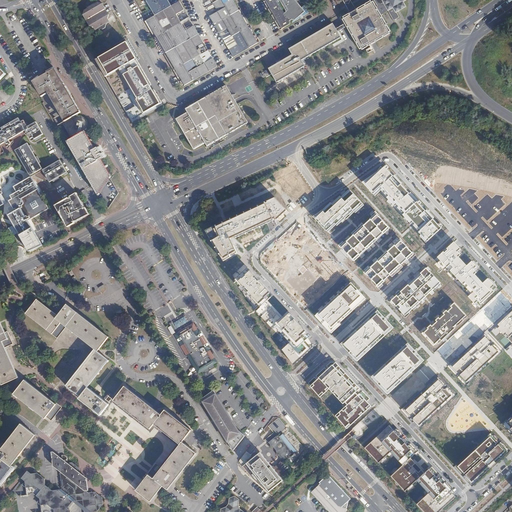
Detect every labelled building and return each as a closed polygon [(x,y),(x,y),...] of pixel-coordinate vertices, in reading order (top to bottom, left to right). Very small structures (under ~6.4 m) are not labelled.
[(195,47),(203,42),(193,25),(185,30),(181,23),(181,22),(176,14),(184,9),(179,1),(163,10),(158,2),(162,0),(145,0),(155,15),(146,20),(184,85),(217,66),(212,58),(204,63),(203,63),(200,59),(202,58),(195,47)] [(233,57),(258,43),(233,0),(200,0),(211,0),(218,12),(210,16),(219,33),(227,28),(237,44),(229,49),(233,57)] [(264,0),(282,29),(290,24),(289,22),(292,20),(293,21),(305,12),(295,0),(297,0),(300,2),(301,2),(300,0),(264,0)] [(344,24),(346,28),(360,51),(369,46),(371,45),(392,33),(381,15),(387,11),(392,21),(398,18),(395,13),(406,7),(403,2),(405,0),(373,0),(377,6),(376,7),(372,0),(371,0),(356,9),(353,4),(347,8),(350,13),(341,18),(344,24)] [(106,24),(109,22),(108,19),(109,15),(107,14),(105,11),(106,9),(104,8),(102,6),(102,4),(98,2),(96,4),(94,3),(94,5),(89,7),(88,7),(87,9),(85,10),(83,15),(85,15),(87,18),(87,19),(87,21),(89,21),(90,24),(90,26),(94,27),(96,30),(99,28),(103,29),(105,28),(106,24)] [(341,38),(338,33),(336,29),(333,24),(289,49),(292,55),(269,68),(272,75),(261,81),(263,84),(264,83),(267,88),(305,66),(302,60),(341,38)] [(126,42),(96,60),(132,123),(163,105),(158,96),(157,97),(150,86),(151,85),(142,68),(135,72),(133,70),(140,65),(126,42)] [(48,93),(65,121),(80,112),(64,84),(63,84),(55,68),(53,69),(51,66),(47,69),(49,72),(32,82),(41,97),(48,93)] [(233,94),(249,84),(244,76),(228,85),(233,94)] [(248,123),(233,97),(232,95),(226,85),(185,109),(187,112),(176,119),(194,150),(205,143),(207,146),(248,123)] [(75,117),(74,117),(63,124),(71,138),(84,131),(83,131),(85,129),(86,128),(87,126),(87,124),(87,123),(87,122),(87,120),(86,119),(85,118),(84,117),(83,116),(82,116),(80,116),(78,115),(77,116),(75,117)] [(148,124),(153,121),(150,116),(145,120),(148,124)] [(0,144),(6,142),(7,143),(8,143),(9,143),(10,142),(9,140),(25,130),(32,140),(34,139),(35,140),(41,137),(40,135),(43,134),(36,122),(28,127),(24,120),(21,122),(18,118),(0,128),(0,144)] [(71,138),(67,141),(72,150),(73,152),(76,157),(77,159),(78,160),(82,167),(83,169),(86,174),(87,176),(88,178),(92,185),(93,186),(98,195),(111,176),(106,167),(105,166),(101,158),(105,156),(103,152),(102,152),(101,150),(102,150),(100,146),(95,149),(91,141),(90,140),(85,130),(84,131),(71,138)] [(244,136),(246,139),(259,133),(257,130),(244,136)] [(30,175),(42,168),(39,163),(40,162),(37,156),(35,157),(32,152),(34,151),(30,145),(29,146),(27,143),(15,150),(30,175)] [(64,175),(67,174),(59,160),(43,170),(50,182),(53,180),(53,181),(59,178),(58,177),(64,174),(64,175)] [(28,185),(33,182),(31,177),(25,180),(28,185)] [(32,222),(33,224),(35,222),(38,221),(38,220),(39,219),(39,218),(38,217),(37,215),(40,212),(42,211),(43,210),(43,208),(44,206),(44,204),(44,203),(44,202),(43,200),(42,199),(41,197),(39,194),(38,193),(36,190),(37,189),(33,182),(28,185),(25,180),(22,182),(23,183),(17,186),(17,185),(14,186),(17,191),(14,193),(18,200),(11,204),(14,209),(16,209),(16,210),(10,214),(15,222),(13,223),(15,226),(18,230),(20,232),(22,234),(23,234),(24,234),(25,234),(26,233),(25,232),(27,231),(27,230),(28,230),(29,228),(30,228),(31,227),(31,226),(30,226),(30,225),(29,224),(32,222)] [(40,212),(37,215),(48,208),(37,189),(36,190),(38,193),(39,194),(41,197),(42,199),(43,200),(44,202),(44,203),(44,204),(44,206),(43,208),(43,210),(42,211),(40,212)] [(363,204),(351,191),(316,218),(328,232),(344,221),(363,204)] [(427,242),(438,233),(399,191),(389,201),(427,242)] [(9,200),(11,204),(18,200),(14,193),(10,195),(12,199),(9,200)] [(59,212),(60,211),(68,227),(75,222),(74,221),(89,214),(85,208),(77,193),(70,197),(71,198),(61,202),(55,205),(59,212)] [(230,239),(234,237),(235,238),(276,218),(277,219),(287,210),(275,198),(205,231),(223,261),(237,253),(230,239)] [(59,212),(68,227),(60,211),(59,212)] [(383,233),(370,220),(365,225),(338,250),(350,263),(377,238),(383,233)] [(264,262),(276,275),(293,260),(298,256),(299,255),(304,250),(309,245),(297,232),(286,242),(280,247),(264,262)] [(373,287),(375,290),(381,285),(392,275),(408,260),(413,255),(401,242),(396,247),(380,261),(379,262),(369,272),(363,277),(366,279),(373,287)] [(484,301),(493,293),(450,247),(441,255),(484,301)] [(290,291),(302,304),(319,289),(324,284),(330,279),(335,274),(323,261),(318,266),(312,271),(306,276),(290,291)] [(294,365),(315,346),(309,338),(311,336),(297,321),(290,313),(289,311),(281,318),(267,302),(274,295),(248,268),(235,280),(254,299),(258,304),(261,307),(258,310),(273,326),(276,323),(282,329),(292,341),(281,351),(294,365)] [(429,272),(426,269),(421,274),(400,293),(399,294),(388,304),(401,317),(411,308),(433,288),(439,283),(437,281),(429,272)] [(359,300),(350,290),(345,294),(344,295),(338,300),(333,305),(317,320),(329,333),(345,318),(350,313),(356,308),(362,303),(359,300)] [(59,314),(38,298),(26,313),(48,330),(57,338),(66,326),(56,318),(59,314)] [(468,315),(456,302),(445,311),(434,322),(418,336),(430,350),(447,335),(458,325),(468,315)] [(108,338),(66,305),(59,314),(56,318),(66,326),(96,348),(98,350),(99,350),(101,347),(108,338)] [(511,414),(502,424),(511,434),(511,311),(496,325),(511,342),(511,414)] [(387,330),(374,316),(369,321),(358,331),(341,346),(354,359),(370,345),(371,343),(375,340),(381,335),(387,330)] [(0,379),(3,385),(9,382),(18,378),(10,360),(10,359),(9,359),(0,338),(0,335),(5,333),(0,322),(0,321),(0,379)] [(199,370),(200,369),(204,374),(215,368),(212,362),(213,361),(205,348),(207,347),(199,334),(196,336),(195,335),(196,334),(192,327),(191,328),(190,326),(189,326),(188,325),(188,326),(178,331),(180,335),(181,337),(182,336),(184,339),(181,341),(180,342),(182,346),(181,346),(187,356),(190,355),(199,370)] [(500,353),(484,336),(449,369),(464,386),(500,353)] [(73,377),(68,383),(67,386),(68,387),(80,396),(78,398),(101,416),(106,409),(110,404),(104,400),(101,398),(100,396),(96,393),(92,390),(89,388),(91,386),(90,385),(110,360),(98,350),(96,348),(83,364),(82,365),(73,377)] [(372,379),(384,392),(400,377),(402,376),(406,372),(417,363),(404,349),(399,354),(389,363),(388,364),(372,379)] [(331,388),(346,403),(347,402),(349,404),(337,415),(349,428),(372,407),(360,394),(358,396),(356,393),(361,389),(340,366),(337,369),(334,365),(312,386),(322,397),(331,388)] [(438,378),(402,411),(418,428),(454,396),(438,378)] [(48,399),(24,381),(16,392),(31,404),(32,405),(45,414),(47,416),(56,404),(53,402),(51,400),(50,401),(48,399)] [(125,387),(116,399),(114,401),(138,420),(151,430),(154,425),(161,417),(162,416),(151,407),(125,387)] [(213,390),(201,399),(203,403),(231,447),(233,451),(237,445),(243,438),(241,436),(243,434),(238,430),(237,429),(213,390)] [(110,404),(111,405),(114,401),(116,399),(112,396),(109,393),(104,400),(110,404)] [(56,404),(47,416),(51,420),(61,408),(56,404)] [(162,416),(161,417),(154,425),(180,445),(161,470),(160,471),(154,479),(163,486),(169,490),(175,482),(198,453),(184,442),(193,430),(166,410),(162,416)] [(278,417),(273,418),(263,430),(265,433),(270,429),(273,433),(268,437),(270,439),(268,441),(273,447),(276,445),(273,448),(274,449),(276,447),(285,457),(292,466),(293,466),(303,452),(306,449),(297,440),(286,427),(278,417)] [(400,467),(411,458),(418,451),(400,431),(395,426),(392,423),(362,451),(376,466),(388,454),(400,467)] [(34,435),(21,426),(3,449),(2,451),(0,453),(1,454),(13,463),(18,456),(19,457),(20,455),(19,455),(34,435)] [(509,453),(491,434),(455,467),(472,486),(509,453)] [(274,449),(273,448),(264,460),(273,471),(285,457),(276,447),(274,449)] [(283,484),(273,471),(264,460),(255,449),(250,454),(247,452),(238,463),(242,469),(272,496),(283,484)] [(365,458),(358,451),(356,453),(363,460),(365,458)] [(13,463),(1,454),(0,456),(0,461),(2,463),(0,465),(0,485),(0,484),(11,470),(9,468),(13,463)] [(414,507),(419,511),(439,511),(455,497),(451,492),(454,489),(432,466),(425,473),(411,458),(400,467),(388,479),(402,494),(414,482),(426,495),(414,507)] [(91,511),(97,511),(103,504),(102,498),(95,492),(89,493),(82,488),(79,468),(72,463),(65,463),(62,461),(59,461),(62,490),(52,491),(45,485),(45,478),(37,473),(35,473),(31,473),(27,471),(21,478),(25,481),(22,485),(26,488),(27,494),(33,493),(37,496),(40,493),(43,496),(37,502),(41,505),(41,511),(48,511),(49,511),(67,511),(67,509),(73,501),(76,501),(84,506),(84,511),(91,511)] [(344,511),(350,499),(328,475),(319,483),(320,484),(311,492),(322,503),(323,507),(326,508),(329,511),(344,511)] [(154,479),(151,477),(139,492),(151,502),(163,486),(154,479)] [(239,499),(234,496),(229,498),(228,504),(226,507),(221,509),(220,511),(243,511),(244,511),(240,509),(238,505),(239,499)]
